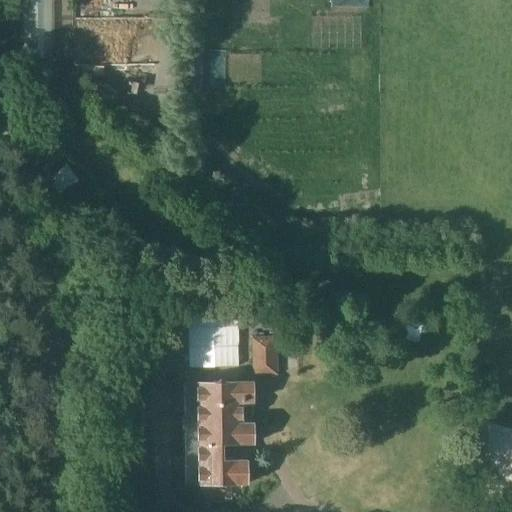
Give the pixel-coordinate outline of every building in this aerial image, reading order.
[(17,0),(18,58),(51,58),(50,0),(17,0)] [(254,374),(276,373),(276,337),(253,337),(254,374)] [(239,424),(238,404),(253,403),(252,382),(196,383),(198,486),(246,485),(245,462),(219,463),(219,445),(253,444),(252,424),(239,424)] [(234,460),(255,460),(255,450),(234,451),(234,460)] [(224,489),(224,501),(248,502),(248,490),(224,489)]
